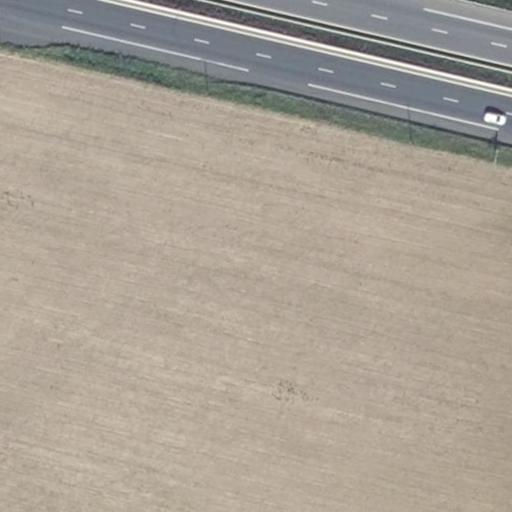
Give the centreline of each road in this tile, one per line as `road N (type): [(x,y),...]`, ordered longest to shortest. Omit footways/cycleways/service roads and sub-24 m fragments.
road 1 (trunk): [(27,0),(511,112)]
road 2 (trunk): [(511,47),(310,0)]
